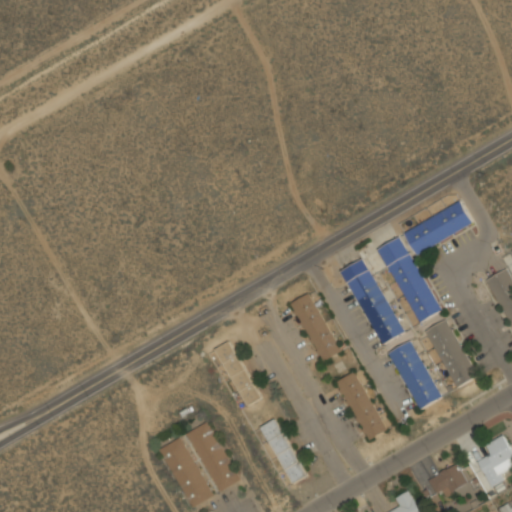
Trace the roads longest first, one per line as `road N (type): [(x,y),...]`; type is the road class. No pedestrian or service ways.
road 1 (tertiary): [(0,440),(511,143)]
road 2 (track): [(0,133),(227,0)]
road 3 (residential): [(511,393),(309,511)]
